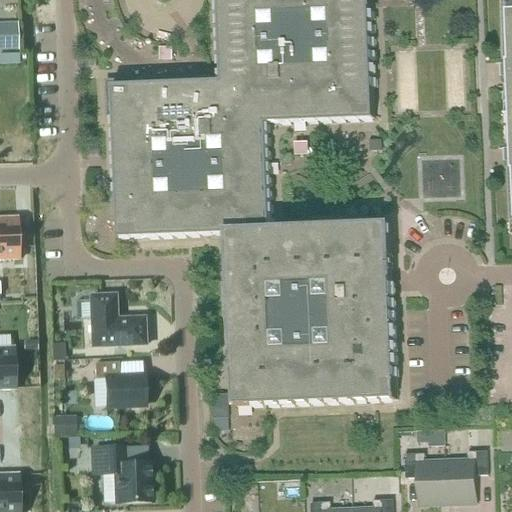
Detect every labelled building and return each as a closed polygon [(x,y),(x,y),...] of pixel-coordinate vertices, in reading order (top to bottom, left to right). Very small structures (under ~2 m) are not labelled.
[(232,232),(274,230),(269,124),(378,119),(373,0),(222,0),(226,83),(192,84),(192,78),(109,81),(111,116),(118,116),(123,238),(232,234),(232,232)] [(0,50),(19,50),(18,24),(0,24),(0,50)] [(371,141),(371,151),(383,151),(383,141),(371,141)] [(0,263),(19,263),(18,220),(0,220),(0,263)] [(289,229),(274,230),(232,232),(232,234),(232,243),(234,273),(235,303),(236,333),(237,363),(238,378),(239,408),(269,407),(299,405),(314,405),(329,404),(344,404),(359,403),(401,401),(399,357),(398,327),(396,297),(395,269),(393,225),(378,226),(363,226),(348,227),(333,227),(318,228),(304,229),(289,229)] [(145,319),(118,320),(117,295),(91,297),(93,349),(146,347),(145,319)] [(52,345),(53,362),(65,362),(65,345),(52,345)] [(0,392),(15,393),(14,350),(0,350),(0,392)] [(148,400),(148,390),(146,388),(145,377),(120,379),(119,364),(95,365),(96,381),(106,380),(107,409),(146,407),(146,402),(148,400)] [(53,367),(54,381),(64,381),(64,367),(53,367)] [(54,414),(54,434),(78,434),(78,414),(54,414)] [(430,444),(430,432),(418,432),(419,444),(430,444)] [(151,464),(126,465),(126,448),(94,450),(95,477),(118,476),(119,506),(153,504),(151,464)] [(471,462),(449,463),(451,505),(480,504),(479,477),(491,477),(491,452),(470,453),(471,462)] [(422,506),(451,505),(449,463),(428,464),(428,455),(408,456),(409,480),(421,479),(422,506)] [(0,511),(19,511),(19,477),(0,477),(0,511)] [(355,511),(354,511),(396,511),(396,501),(376,502),(376,510),(355,511)] [(354,511),(355,511),(334,511),(333,503),(313,504),(313,511),(354,511)]
